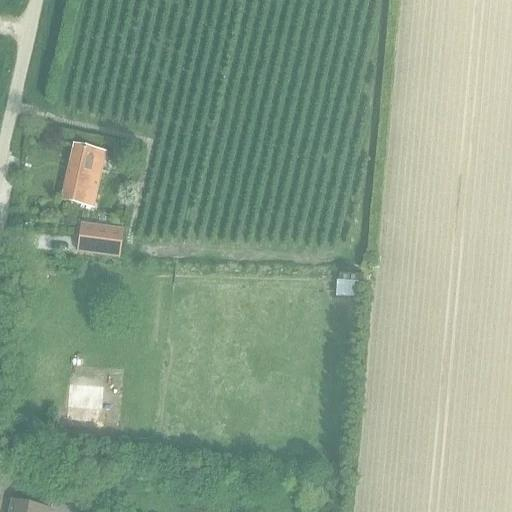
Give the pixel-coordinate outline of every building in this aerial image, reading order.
[(82,205),(86,188),(95,190),(104,153),(74,146),(61,200),(82,205)] [(80,224),(76,252),(117,258),(121,230),(80,224)] [(336,281),(335,298),(354,299),(355,283),(336,281)] [(69,384),(66,420),(102,422),(104,386),(69,384)] [(50,511),(51,511),(11,502),(9,511),(50,511)]
